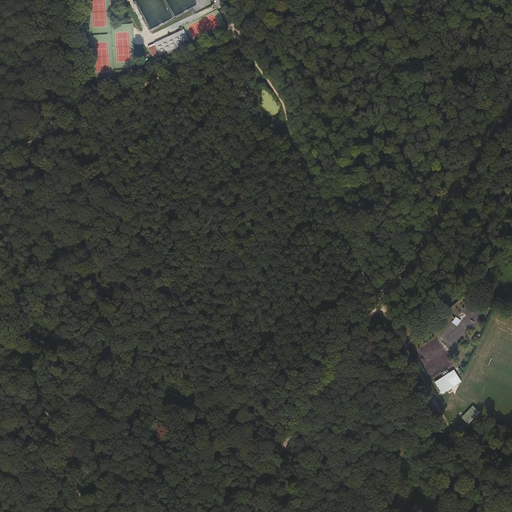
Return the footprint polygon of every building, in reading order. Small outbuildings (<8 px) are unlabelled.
[(181,29),(145,47),(153,62),(189,45),(181,29)] [(458,326),(462,320),(456,317),(452,323),(458,326)] [(448,373),(441,378),(433,383),(440,393),(461,380),(454,369),(448,373)] [(438,374),(441,378),(448,373),(446,369),(438,374)] [(463,421),(455,429),(459,434),(468,425),(465,423),(477,410),(471,405),(460,418),(463,421)] [(479,412),(477,410),(465,423),(468,425),(479,412)] [(452,426),(455,429),(463,421),(460,418),(452,426)]
